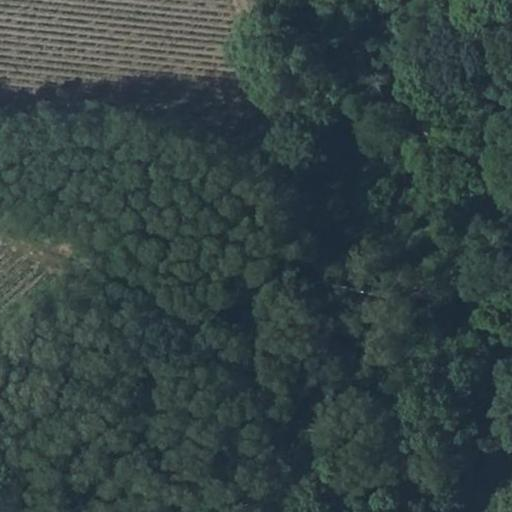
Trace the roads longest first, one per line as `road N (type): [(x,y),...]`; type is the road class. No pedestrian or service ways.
road 1 (track): [(0,107),(261,121),(270,111),(265,58),(235,0)]
road 2 (track): [(0,334),(55,279),(49,257),(0,222)]
